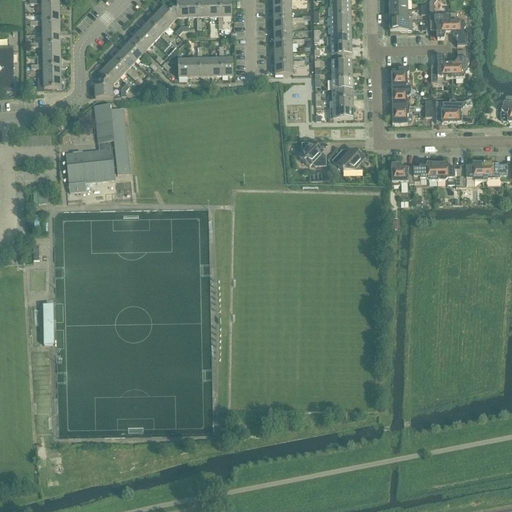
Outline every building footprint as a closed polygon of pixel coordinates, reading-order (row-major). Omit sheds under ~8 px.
[(273,1),(273,12),(291,12),(290,0),(273,1)] [(329,0),(330,10),(350,9),(349,0),(329,0)] [(209,2),(198,3),(199,20),(201,20),(209,20),(209,2)] [(220,2),(209,2),(209,20),(218,19),(218,20),(220,20),(220,2)] [(231,2),(220,2),(220,20),(222,20),(222,19),(232,19),(231,2)] [(389,3),(389,13),(407,12),(407,2),(389,3)] [(176,12),(173,12),(177,20),(188,20),(187,3),(176,3),(176,12)] [(198,3),(187,3),(188,20),(197,20),(199,20),(198,3)] [(42,15),(59,14),(59,4),(42,4),(42,6),(42,12),(42,15)] [(164,8),(156,17),(169,29),(177,20),(173,12),(170,14),(164,8)] [(330,10),(330,19),(350,19),(350,9),(330,10)] [(273,12),(273,23),(291,22),(291,20),(291,12),(273,12)] [(389,13),(389,23),(408,22),(407,22),(407,12),(389,13)] [(42,26),(60,25),(59,14),(42,15),(42,23),(42,26)] [(445,35),(450,35),(450,15),(442,15),(440,18),(429,19),(429,29),(430,32),(436,32),(436,38),(437,42),(444,41),(445,35)] [(450,15),(450,35),(455,40),(456,42),(457,48),(466,48),(467,40),(464,36),(463,32),(465,30),(464,24),(458,24),(456,19),(456,15),(450,15)] [(156,17),(149,24),(162,36),(163,35),(169,29),(156,17)] [(330,19),(331,29),(350,28),(350,19),(330,19)] [(273,23),(274,34),(291,33),(291,24),(291,22),(273,23)] [(408,22),(389,23),(389,33),(412,33),(411,22),(407,22),(408,22)] [(149,24),(141,32),(154,44),(160,38),(162,36),(149,24)] [(42,36),(60,36),(60,25),(42,26),(42,27),(42,36)] [(331,29),(331,38),(351,38),(350,28),(331,29)] [(130,44),(143,56),(154,44),(141,32),(130,44)] [(274,34),(274,44),(292,44),(292,42),(291,33),(274,34)] [(43,47),(60,47),(60,36),(42,36),(43,45),(43,47)] [(331,38),(331,48),(351,47),(351,38),(331,38)] [(175,50),(177,48),(167,39),(165,42),(169,46),(170,45),(175,50)] [(130,44),(122,52),(135,65),(143,56),(130,44)] [(274,44),(274,55),(292,55),(292,46),(292,44),(274,44)] [(43,58),(60,58),(60,47),(43,47),(43,49),(43,58)] [(351,47),(331,48),(331,58),(351,57),(351,47)] [(0,94),(10,94),(10,90),(14,90),(13,53),(9,53),(9,49),(0,49),(0,94)] [(122,52),(115,60),(127,72),(129,71),(135,65),(122,52)] [(455,64),(451,65),(451,81),(464,81),(465,75),(467,74),(467,67),(469,66),(469,62),(467,60),(467,53),(457,53),(457,60),(455,64)] [(274,55),(275,66),(292,66),(292,63),(292,55),(274,55)] [(451,81),(451,65),(445,65),(442,57),(437,57),(436,59),(437,67),(431,67),(430,71),(431,85),(437,84),(438,79),(444,79),(445,81),(451,81)] [(43,67),(43,69),(60,69),(60,58),(43,58),(43,67)] [(115,60),(107,68),(120,80),(126,74),(127,72),(115,60)] [(211,62),(211,79),(222,79),(221,61),(219,61),(211,62)] [(221,61),(222,79),(233,79),(233,61),(223,61),(221,61)] [(189,80),(189,62),(178,63),(178,80),(189,80)] [(198,62),(189,62),(189,80),(200,79),(200,62),(198,62)] [(202,62),(200,62),(200,79),(211,79),(211,62),(202,62)] [(331,63),(332,73),(351,73),(351,63),(331,63)] [(292,66),(275,66),(275,77),(282,77),(292,77),(292,68),(292,66)] [(106,82),(103,85),(112,88),(120,80),(107,68),(100,76),(106,82)] [(43,71),(43,80),(61,79),(60,69),(43,69),(43,71)] [(391,72),(391,90),(416,89),(412,89),(412,83),(407,80),(407,76),(409,75),(408,71),(393,71),(391,72)] [(332,73),(332,83),(352,82),(351,73),(332,73)] [(61,79),(43,80),(44,91),(61,90),(61,79)] [(138,79),(135,82),(140,87),(143,84),(138,79)] [(332,83),(332,92),(352,92),(352,82),(332,83)] [(112,88),(103,85),(103,89),(95,89),(95,100),(113,100),(112,88)] [(391,90),(391,109),(409,108),(406,108),(406,99),(410,98),(413,97),(416,94),(416,90),(416,89),(391,90)] [(332,92),(332,102),(352,102),(352,92),(332,92)] [(455,101),(452,101),(448,101),(448,104),(435,104),(436,125),(438,125),(438,124),(441,124),(441,126),(464,125),(466,126),(472,126),(473,121),(466,119),(464,119),(461,119),(460,114),(465,108),(472,107),(472,106),(470,101),(465,103),(455,103),(455,101)] [(332,102),(333,112),(352,111),(352,102),(332,102)] [(503,124),(507,124),(508,125),(511,125),(511,106),(503,105),(500,114),(500,121),(503,124)] [(94,109),(96,125),(108,124),(107,113),(111,113),(110,107),(94,109)] [(409,108),(391,109),(392,127),(394,128),(400,128),(407,127),(410,126),(412,123),(412,115),(409,113),(409,110),(409,108)] [(65,157),(68,184),(76,183),(77,186),(85,186),(115,183),(114,177),(117,177),(117,178),(130,177),(123,111),(111,113),(107,113),(108,124),(96,125),(98,145),(99,153),(65,157)] [(352,111),(333,112),(328,112),(328,122),(333,122),(353,121),(352,111)] [(302,155),(298,159),(309,169),(312,166),(315,168),(326,168),(326,162),(321,157),(321,153),(314,146),(301,147),(302,155)] [(332,163),(337,167),(343,173),(362,173),(362,160),(355,153),(350,153),(346,158),(341,153),(332,163)] [(492,164),(482,165),(483,184),(487,184),(488,182),(499,182),(501,184),(505,184),(505,166),(496,167),(496,168),(493,168),(492,164)] [(429,184),(437,184),(436,166),(426,165),(425,170),(422,170),(422,168),(413,169),(414,184),(419,184),(420,182),(426,181),(429,184)] [(436,166),(437,184),(445,183),(447,181),(453,181),(455,184),(455,190),(460,190),(459,171),(454,171),(454,169),(448,169),(447,165),(436,166)] [(459,168),(459,171),(460,190),(466,190),(466,182),(472,182),(474,184),(483,184),(482,165),(472,165),(471,169),(468,169),(468,168),(459,168)] [(414,187),(414,184),(413,169),(407,169),(407,170),(402,171),(401,166),(391,167),(391,170),(391,185),(392,188),(399,188),(401,185),(407,185),(409,187),(414,187)] [(316,178),(310,178),(310,185),(325,184),(326,184),(326,177),(325,177),(325,175),(316,175),(316,178)] [(76,183),(68,184),(69,188),(70,195),(86,194),(85,186),(77,186),(76,183)] [(388,233),(397,233),(398,222),(389,222),(388,233)] [(54,322),(54,308),(54,307),(43,307),(44,348),(54,347),(54,342),(54,333),(54,322)]
